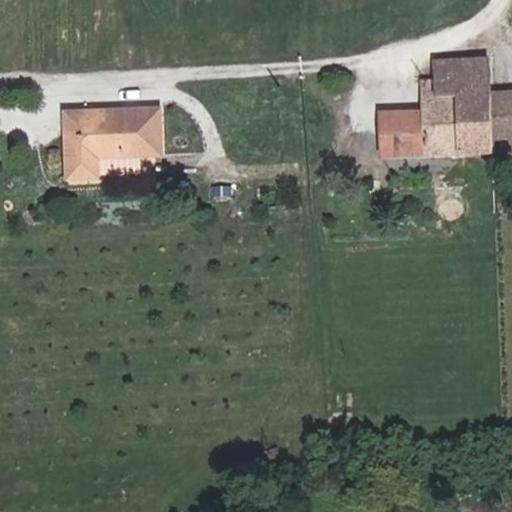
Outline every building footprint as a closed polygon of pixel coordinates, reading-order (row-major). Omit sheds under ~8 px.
[(449,84),(504,82),(503,55),(447,59),(449,75),(449,84)] [(497,131),(511,130),(511,81),(504,82),(449,84),(449,75),(425,76),(425,105),(412,106),(413,148),(496,146),(497,131)] [(162,150),(158,106),(65,114),(71,178),(143,171),(142,152),(162,150)] [(385,149),(413,148),(412,106),(384,108),(385,149)] [(163,170),(162,150),(142,152),(143,171),(163,170)]
